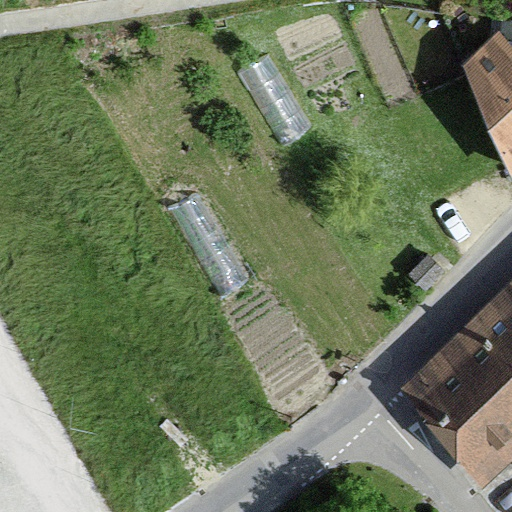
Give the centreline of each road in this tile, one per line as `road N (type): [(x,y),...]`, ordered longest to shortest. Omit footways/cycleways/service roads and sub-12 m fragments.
road 1 (residential): [(367,394),(511,256)]
road 2 (residential): [(209,511),(367,394)]
road 3 (residential): [(464,511),(367,394)]
